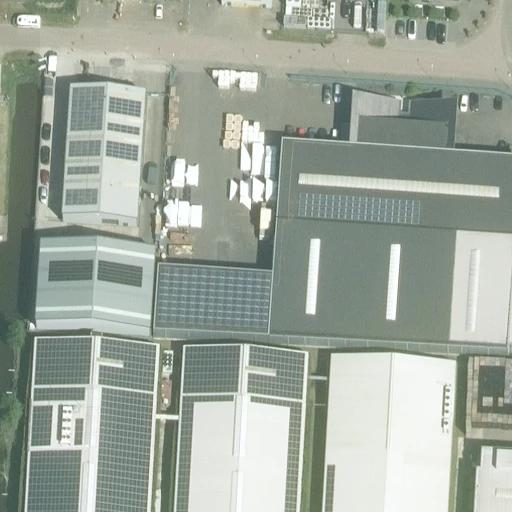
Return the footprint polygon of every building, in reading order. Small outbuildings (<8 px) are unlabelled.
[(271,0),(221,0),(221,8),(271,10),(271,0)] [(89,94),(71,93),(62,222),(136,227),(145,98),(90,94),(91,90),(89,90),(89,94)] [(352,153),(282,148),(268,346),(507,359),(508,346),(511,346),(511,164),(451,160),(454,117),(449,111),(411,108),(410,122),(398,121),(399,107),(361,104),(355,110),(352,153)] [(193,229),(204,230),(205,224),(194,223),(195,213),(184,212),(183,225),(171,224),(169,245),(191,247),(193,229)] [(149,341),(155,254),(41,247),(35,334),(149,341)] [(163,305),(161,325),(169,326),(171,306),(163,305)] [(147,511),(156,354),(38,348),(28,511),(147,511)] [(296,511),(305,363),(185,356),(176,511),(296,511)] [(447,511),(456,371),(330,364),(322,511),(447,511)] [(486,415),(501,415),(500,392),(485,392),(486,415)] [(511,511),(511,458),(481,457),(480,477),(476,477),(473,511),(511,511)]
